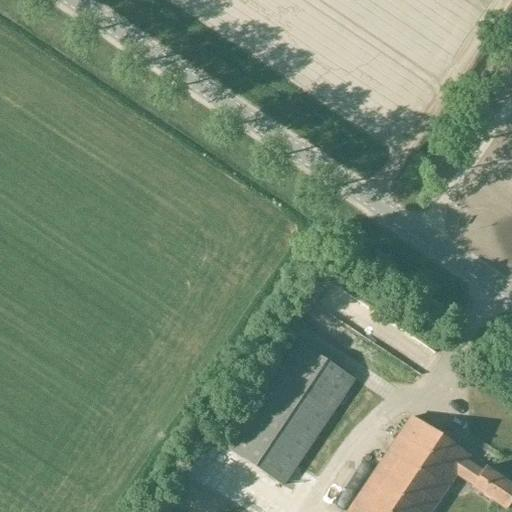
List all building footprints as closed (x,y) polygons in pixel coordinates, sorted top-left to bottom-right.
[(313,306),(382,352),(391,338),(357,316),(361,311),(325,288),(313,306)] [(287,314),(280,326),(304,342),(312,331),(287,314)] [(228,450),(282,487),(354,380),(299,344),(228,450)] [(431,511),(455,476),(465,461),(468,457),(410,418),(347,511),(431,511)] [(465,461),(455,476),(472,487),(471,488),(505,511),(511,500),(511,486),(484,468),(482,472),(465,461)] [(215,511),(219,505),(206,498),(197,511),(215,511)]
